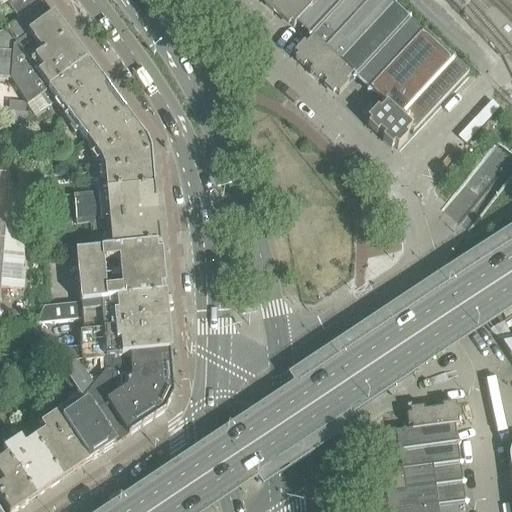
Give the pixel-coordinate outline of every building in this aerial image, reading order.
[(41,5),(37,0),(0,0),(0,6),(4,4),(18,23),(41,5)] [(293,29),(296,26),(319,0),(255,0),(287,29),(289,26),(293,29)] [(323,85),(394,9),(383,0),(319,0),(296,26),(312,41),(305,48),(303,46),(293,56),(296,59),(293,62),(302,71),(305,68),(311,73),(308,76),(317,84),(320,81),(323,85)] [(15,48),(53,20),(41,5),(18,23),(4,33),(15,48)] [(455,90),(466,77),(394,9),(323,85),(325,87),(323,90),(332,98),(334,95),(338,98),(347,88),(345,85),(352,78),(385,109),(378,116),(376,114),(366,125),(369,128),(367,131),(375,139),(378,136),(384,141),(381,144),(390,152),(393,150),(396,153),(397,152),(406,142),(403,140),(409,133),(412,136),(424,123),(423,122),(427,118),(427,119),(437,108),(436,108),(440,103),(441,104),(451,94),(450,93),(454,89),(455,90)] [(85,64),(67,40),(53,20),(15,48),(4,33),(4,32),(0,35),(0,81),(10,82),(24,105),(9,105),(8,115),(10,115),(8,129),(27,130),(27,117),(26,117),(26,108),(47,93),(85,64)] [(124,116),(106,92),(85,64),(47,93),(26,108),(34,120),(42,115),(47,110),(55,104),(85,144),(124,116)] [(34,133),(50,122),(46,114),(29,125),(34,133)] [(145,145),(124,116),(85,144),(99,164),(103,174),(105,196),(153,191),(150,157),(145,145)] [(38,157),(37,146),(29,147),(29,157),(38,157)] [(27,165),(28,150),(18,149),(17,165),(27,165)] [(0,176),(0,209),(6,210),(9,178),(0,176)] [(57,200),(56,186),(38,186),(39,202),(57,200)] [(158,250),(153,191),(105,196),(72,199),(73,205),(74,209),(73,209),(74,220),(75,220),(76,229),(99,227),(101,240),(90,242),(91,256),(158,250)] [(0,273),(1,274),(3,254),(38,256),(38,244),(35,232),(10,231),(10,242),(4,242),(6,210),(0,209),(0,273)] [(163,300),(158,250),(91,256),(74,257),(79,307),(163,300)] [(0,325),(0,290),(1,274),(0,273),(0,338),(29,341),(34,328),(0,325)] [(168,357),(163,300),(79,307),(43,311),(35,328),(81,324),(82,335),(78,335),(79,351),(61,352),(58,356),(60,365),(99,362),(168,357)] [(511,341),(499,344),(511,363),(511,341)] [(165,414),(172,399),(168,357),(99,362),(100,374),(107,372),(85,400),(82,402),(87,409),(114,449),(154,422),(165,414)] [(0,388),(4,390),(14,367),(5,363),(0,375),(0,388)] [(387,389),(378,375),(363,385),(372,399),(387,389)] [(0,431),(10,410),(11,408),(3,397),(0,403),(0,431)] [(114,449),(87,409),(82,402),(72,409),(39,431),(44,438),(32,445),(60,484),(114,449)] [(55,417),(47,406),(35,415),(43,426),(55,417)] [(456,451),(453,429),(457,428),(457,424),(461,423),(459,411),(455,412),(454,407),(440,409),(441,413),(423,415),(423,411),(409,413),(409,418),(405,419),(407,430),(411,430),(411,433),(394,435),(397,453),(398,453),(399,458),(398,459),(399,473),(401,473),(401,476),(458,468),(458,465),(459,465),(457,451),(456,451)] [(18,511),(60,484),(32,445),(23,451),(19,444),(2,456),(6,462),(0,465),(0,506),(3,511),(18,511)] [(255,459),(246,446),(233,454),(242,468),(255,459)] [(460,485),(462,485),(460,470),(458,471),(458,468),(401,476),(401,478),(391,480),(391,476),(377,478),(380,499),(384,499),(384,501),(383,501),(384,511),(430,511),(463,507),(460,485)]
